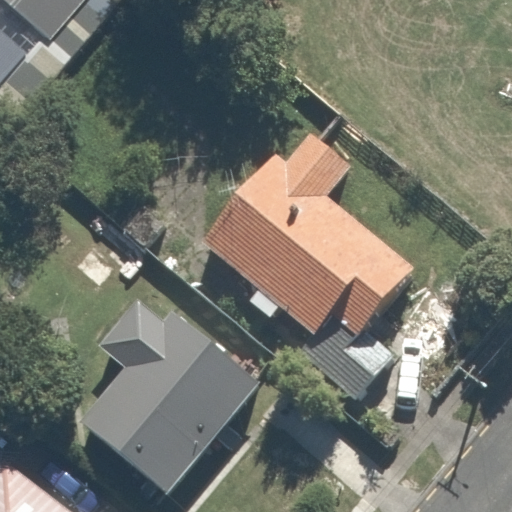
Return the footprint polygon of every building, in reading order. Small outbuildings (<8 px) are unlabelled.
[(0,0),(0,116),(17,130),(119,0),(0,0)] [(511,0),(460,0),(384,98),(473,168),(511,117),(511,0)] [(328,191),(387,115),(330,70),(194,243),(295,322),(337,355),(413,258),(328,191)] [(120,359),(74,419),(164,489),(295,322),(194,243),(159,216),(75,324),(120,359)] [(98,511),(38,465),(0,435),(0,511),(98,511)]
